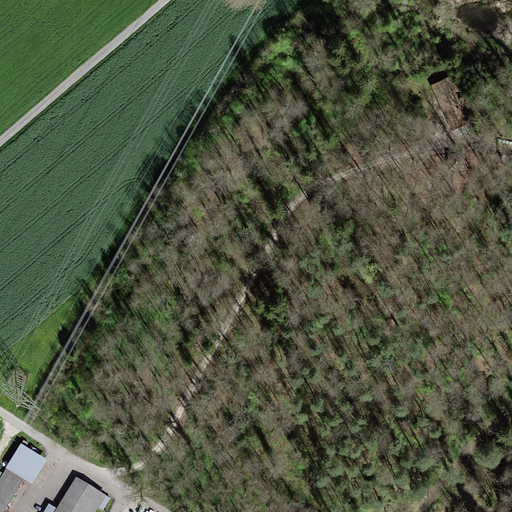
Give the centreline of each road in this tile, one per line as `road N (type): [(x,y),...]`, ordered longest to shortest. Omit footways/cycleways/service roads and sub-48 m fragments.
road 1 (track): [(511,147),(417,148),(292,202),(164,443),(108,478),(162,511)]
road 2 (unclassified): [(0,143),(165,0)]
road 3 (track): [(511,418),(421,511)]
road 4 (unclassified): [(0,409),(108,478)]
